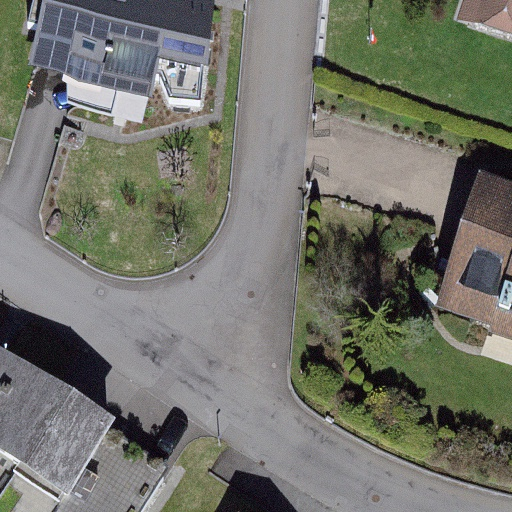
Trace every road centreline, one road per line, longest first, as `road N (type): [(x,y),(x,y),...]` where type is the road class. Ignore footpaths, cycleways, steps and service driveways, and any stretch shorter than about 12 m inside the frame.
road 1 (residential): [(196,381),(259,297),(286,0)]
road 2 (residential): [(196,381),(309,474),(385,511)]
road 3 (residential): [(0,259),(196,381)]
